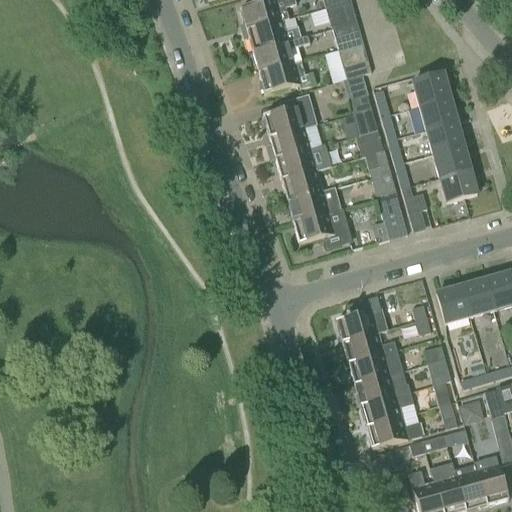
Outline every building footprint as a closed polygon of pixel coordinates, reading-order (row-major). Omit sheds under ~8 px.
[(242,36),(282,25),(282,24),(288,23),(285,11),(295,8),(292,0),(273,0),(275,4),(236,14),(242,36)] [(322,16),(347,9),(344,0),(319,0),(317,1),(322,16)] [(326,32),(351,24),(347,9),(322,16),(326,32)] [(329,43),(355,36),(351,24),(326,32),(329,43)] [(248,57),(307,41),(306,39),(300,41),(297,31),(284,34),(282,25),(242,36),(248,57)] [(334,58),(359,51),(355,36),(329,43),(334,58)] [(254,79),(301,66),(297,50),(308,47),(307,41),(248,57),(254,79)] [(338,74),(364,67),(359,51),(334,58),(338,74)] [(301,66),(254,79),(260,100),(298,90),(299,92),(314,88),(311,76),(305,78),(301,66)] [(364,67),(338,74),(341,86),(367,78),(364,67)] [(415,112),(446,103),(439,79),(408,87),(415,112)] [(352,119),(371,113),(367,99),(348,104),(352,119)] [(311,130),(303,101),(274,109),(277,117),(259,122),(265,144),(300,134),(311,130)] [(389,119),(384,102),(375,104),(380,122),(389,119)] [(421,135),(453,127),(446,103),(415,112),(421,135)] [(358,140),(377,135),(371,113),(352,119),(358,140)] [(389,151),(398,149),(391,124),(382,127),(389,151)] [(428,159),(459,150),(453,127),(421,135),(428,159)] [(271,165),(323,150),(322,149),(305,153),(300,134),(265,144),(271,165)] [(383,156),(380,142),(360,148),(364,162),(383,156)] [(277,186),(317,175),(316,174),(321,173),(318,162),(325,160),(323,150),(271,165),(277,186)] [(435,184),(466,175),(459,150),(428,159),(435,184)] [(395,175),(404,172),(399,155),(390,158),(395,175)] [(370,183),(389,178),(383,156),(364,162),(370,183)] [(400,194),(409,191),(404,172),(395,175),(400,194)] [(283,208),(334,193),(334,191),(322,195),(317,175),(277,186),(283,208)] [(466,175),(435,184),(442,209),(473,200),(466,175)] [(407,218),(420,214),(426,213),(421,197),(412,200),(409,191),(400,194),(407,218)] [(289,229),(343,214),(342,212),(340,213),(334,193),(283,208),(289,229)] [(401,218),(395,199),(376,204),(381,223),(401,218)] [(343,214),(289,229),(295,251),(323,243),(326,253),(351,245),(343,214)] [(482,285),(491,316),(511,310),(511,296),(507,278),(482,285)] [(467,323),(491,316),(482,285),(458,291),(467,323)] [(442,330),(467,323),(458,291),(434,298),(442,330)] [(358,305),(361,317),(381,311),(378,300),(358,305)] [(415,327),(426,324),(425,322),(431,320),(428,309),(422,311),(422,309),(411,312),(415,327)] [(339,348),(377,338),(377,337),(387,334),(381,314),(333,327),(339,348)] [(426,324),(415,327),(418,339),(429,336),(426,324)] [(345,370),(396,356),(393,345),(380,349),(377,338),(339,348),(345,370)] [(427,370),(444,365),(440,350),(422,355),(427,370)] [(351,391),(402,377),(396,356),(345,370),(351,391)] [(433,391),(444,388),(444,386),(450,384),(444,365),(427,370),(433,391)] [(485,387),(509,380),(506,371),(482,378),(485,387)] [(485,387),(482,378),(462,384),(460,375),(454,377),(459,394),(485,387)] [(357,413),(410,398),(407,388),(405,389),(402,377),(351,391),(357,413)] [(438,412),(450,409),(444,388),(433,391),(438,412)] [(501,468),(511,464),(511,457),(496,393),(483,396),(501,468)] [(363,434),(416,419),(410,398),(357,413),(363,434)] [(450,409),(438,412),(444,433),(456,429),(456,428),(450,409)] [(416,419),(363,434),(369,455),(422,440),(416,419)] [(440,440),(443,451),(467,445),(464,433),(440,440)] [(422,457),(443,451),(440,440),(418,446),(422,457)] [(411,460),(422,457),(418,446),(408,449),(411,460)] [(472,468),(484,511),(506,505),(493,460),(473,466),(474,468),(472,468)] [(482,511),(484,511),(472,468),(453,474),(449,461),(447,462),(460,511),(482,511)] [(437,511),(460,511),(447,462),(437,465),(440,475),(430,478),(432,484),(430,485),(437,511)] [(437,511),(430,485),(423,487),(419,475),(405,479),(414,511),(437,511)]
